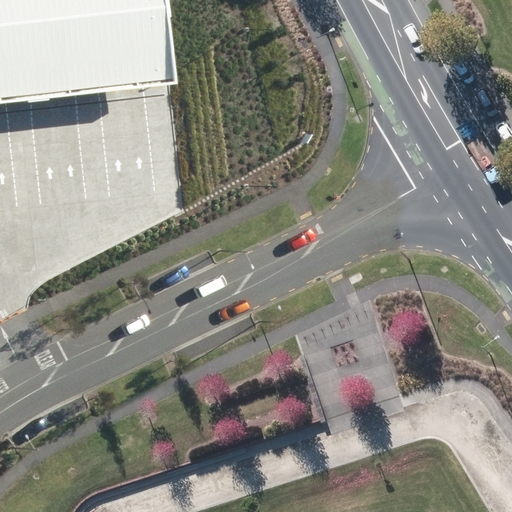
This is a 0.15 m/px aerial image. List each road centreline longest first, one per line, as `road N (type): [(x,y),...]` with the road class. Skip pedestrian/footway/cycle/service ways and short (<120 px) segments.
road 1 (unclassified): [(0,406),(465,161)]
road 2 (tertiary): [(376,0),(465,161)]
